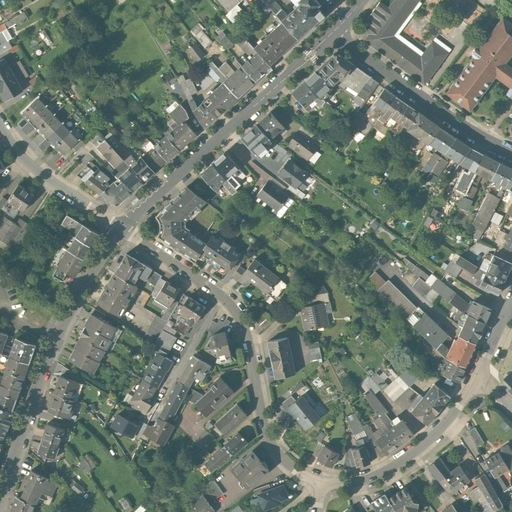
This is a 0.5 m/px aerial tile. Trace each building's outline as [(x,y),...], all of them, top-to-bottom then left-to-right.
[(217,0),(229,12),(242,0),(217,0)] [(262,0),(277,16),(282,10),(273,0),(262,0)] [(277,16),(283,23),(300,41),(301,42),(327,18),(320,9),(323,6),(317,0),(302,0),(299,3),(301,5),(298,8),(287,18),(285,16),(287,14),(283,9),(282,10),(277,16)] [(299,3),(302,0),(290,0),(298,8),(301,5),(299,3)] [(365,41),(424,85),(451,49),(435,37),(424,53),(399,33),(422,3),(418,0),(417,0),(393,0),(388,8),(380,2),(360,28),(370,35),(365,41)] [(24,13),(4,24),(7,29),(27,18),(24,13)] [(450,89),(447,93),(470,109),(472,106),(474,106),(478,101),(478,98),(482,92),(484,92),(488,87),(488,84),(495,75),(511,87),(507,93),(511,96),(511,69),(503,63),(511,53),(511,52),(511,25),(503,19),(500,22),(499,22),(494,28),(495,30),(490,36),(488,36),(484,42),(484,43),(479,51),(477,49),(475,49),(472,53),(472,57),(474,57),(469,63),(467,63),(463,69),(463,71),(456,81),(454,81),(450,87),(450,89)] [(189,32),(205,49),(213,42),(202,30),(204,29),(199,23),(189,32)] [(283,23),(255,49),(258,53),(271,67),(300,41),(283,23)] [(9,37),(6,30),(0,33),(0,38),(1,41),(9,37)] [(234,45),(226,36),(220,41),(228,50),(234,45)] [(235,42),(251,59),(258,53),(255,49),(243,36),(235,42)] [(5,43),(0,45),(0,54),(8,51),(9,50),(5,43)] [(196,44),(187,50),(196,62),(205,56),(196,44)] [(9,50),(8,51),(11,55),(20,50),(17,45),(9,50)] [(273,69),(271,67),(258,53),(251,59),(249,61),(243,67),(258,83),(273,69)] [(334,56),(316,71),(333,88),(337,85),(340,81),(342,83),(354,66),(341,55),(334,56)] [(243,67),(249,61),(243,56),(237,61),(243,67)] [(4,59),(0,61),(0,95),(3,101),(22,91),(4,59)] [(23,60),(17,63),(26,78),(32,75),(23,60)] [(229,80),(219,69),(212,61),(205,66),(208,69),(206,71),(221,87),(225,84),(229,80)] [(234,64),(239,70),(243,67),(237,61),(234,64)] [(229,80),(236,73),(226,62),(219,69),(229,80)] [(371,79),(354,66),(342,83),(347,87),(359,95),(371,79)] [(225,84),(240,100),(258,83),(243,67),(239,70),(236,73),(229,80),(225,84)] [(316,71),(304,82),(319,98),(326,102),(332,97),(330,94),(335,90),(333,88),(316,71)] [(177,78),(189,103),(194,101),(192,96),(198,93),(191,78),(186,81),(183,75),(177,78)] [(37,76),(28,82),(34,90),(43,84),(37,76)] [(168,78),(163,83),(168,89),(174,84),(168,78)] [(379,85),(371,79),(359,95),(354,101),(361,107),(379,85)] [(345,90),(347,87),(342,83),(340,81),(337,85),(345,90)] [(304,82),(291,94),(308,112),(312,109),(310,106),(315,102),(319,98),(304,82)] [(225,84),(221,87),(205,103),(219,119),(240,100),(225,84)] [(384,113),(397,97),(384,88),(372,104),(384,113)] [(348,89),(345,94),(354,100),(357,95),(348,89)] [(397,122),(409,106),(397,97),(384,113),(388,115),(385,119),(389,122),(392,118),(397,122)] [(45,107),(37,98),(22,112),(26,116),(31,122),(45,107)] [(319,98),(315,102),(322,107),(326,102),(319,98)] [(189,103),(194,113),(198,109),(194,101),(189,103)] [(219,119),(205,103),(198,109),(194,113),(206,131),(219,119)] [(384,113),(372,104),(364,115),(359,112),(349,125),(367,137),(374,127),(384,113)] [(173,118),(180,126),(185,122),(186,123),(190,119),(187,112),(180,105),(170,114),(173,118)] [(408,130),(420,113),(409,106),(397,122),(401,125),(408,130)] [(39,130),(54,116),(45,107),(31,122),(36,127),(39,130)] [(257,123),(270,138),(284,127),(271,112),(257,123)] [(388,115),(384,113),(374,127),(386,136),(397,122),(392,118),(389,122),(385,119),(388,115)] [(430,145),(441,128),(420,113),(408,130),(407,132),(428,147),(430,145)] [(31,122),(26,116),(16,125),(21,130),(31,122)] [(47,138),(62,124),(54,116),(39,130),(42,133),(47,138)] [(167,123),(174,131),(180,126),(173,118),(167,123)] [(36,127),(31,122),(21,130),(27,136),(36,127)] [(167,137),(180,152),(198,137),(186,123),(185,122),(180,126),(174,131),(167,137)] [(401,125),(397,122),(386,136),(382,143),(390,148),(396,139),(394,138),(401,128),(401,125)] [(257,123),(240,138),(253,154),(255,152),(259,157),(268,149),(264,144),(270,138),(257,123)] [(55,147),(70,133),(62,124),(47,138),(52,144),(55,147)] [(445,155),(456,138),(441,128),(430,145),(445,155)] [(287,146),(308,162),(319,147),(320,146),(313,141),(298,130),(287,146)] [(47,138),(42,133),(33,142),(38,147),(47,138)] [(78,141),(70,133),(55,147),(63,155),(72,147),(78,141)] [(124,162),(130,168),(136,162),(112,134),(105,140),(124,162)] [(91,143),(96,148),(105,140),(100,135),(91,143)] [(316,136),(313,141),(320,146),(319,147),(323,150),(327,144),(316,136)] [(180,152),(167,137),(154,148),(156,149),(168,162),(168,163),(180,152)] [(52,144),(47,138),(38,147),(43,153),(52,144)] [(411,142),(405,138),(400,147),(405,151),(411,142)] [(451,159),(460,165),(471,148),(456,138),(445,155),(451,159)] [(78,141),(72,147),(76,152),(85,145),(80,139),(78,141)] [(124,162),(105,140),(96,148),(115,170),(124,162)] [(274,142),(271,147),(279,154),(280,152),(284,155),(287,152),(274,142)] [(485,157),(471,148),(460,165),(471,171),(476,174),(485,157)] [(168,162),(156,149),(143,160),(155,173),(168,162)] [(89,153),(80,161),(85,166),(94,158),(89,153)] [(225,153),(213,164),(237,191),(242,186),(233,176),(241,170),(225,153)] [(442,159),(435,153),(423,170),(430,175),(442,159)] [(451,159),(445,155),(442,159),(430,175),(427,180),(433,185),(451,159)] [(485,157),(476,174),(482,177),(490,181),(499,164),(485,157)] [(136,162),(130,168),(145,185),(156,174),(155,173),(143,160),(141,158),(136,162)] [(289,161),(278,174),(291,184),(295,188),(306,174),(289,161)] [(124,162),(115,170),(111,174),(118,179),(130,168),(124,162)] [(77,176),(84,184),(99,170),(91,163),(77,176)] [(213,164),(200,175),(215,192),(223,186),(233,197),(237,192),(237,191),(213,164)] [(511,175),(511,169),(499,164),(490,181),(502,187),(500,191),(504,192),(506,189),(511,175)] [(145,185),(130,168),(118,179),(134,194),(145,185)] [(84,184),(100,196),(114,183),(99,170),(84,184)] [(476,174),(471,171),(465,182),(471,185),(476,174)] [(467,194),(464,198),(472,202),(479,189),(477,188),(482,177),(476,174),(471,185),(467,194)] [(134,194),(118,179),(114,183),(100,196),(115,207),(119,207),(134,194)] [(268,181),(256,196),(278,212),(289,197),(268,181)] [(471,185),(465,182),(462,181),(457,189),(467,194),(471,185)] [(390,187),(384,182),(381,186),(386,191),(390,187)] [(295,188),(291,184),(287,189),(301,200),(305,195),(295,188)] [(34,196),(18,186),(7,201),(6,203),(18,212),(22,214),(34,196)] [(159,233),(158,238),(186,230),(185,223),(207,202),(187,187),(154,218),(156,220),(158,223),(159,228),(159,233)] [(497,198),(488,193),(470,227),(477,230),(483,234),(490,221),(494,212),(501,200),(497,198)] [(472,202),(464,198),(459,208),(468,212),(473,202),(472,202)] [(186,230),(201,241),(220,213),(207,202),(185,223),(186,230)] [(13,219),(18,212),(6,203),(1,211),(13,219)] [(442,214),(434,209),(430,215),(438,220),(442,214)] [(503,217),(494,212),(490,221),(498,226),(503,217)] [(68,229),(78,236),(84,226),(68,216),(62,226),(68,229)] [(5,217),(0,223),(0,239),(10,247),(11,245),(22,229),(16,225),(5,217)] [(429,218),(424,226),(429,229),(434,221),(429,218)] [(20,219),(16,225),(22,229),(26,224),(20,219)] [(36,230),(26,224),(22,229),(11,245),(21,252),(36,230)] [(78,236),(77,238),(94,249),(101,236),(84,226),(78,236)] [(66,231),(77,238),(78,236),(68,229),(66,231)] [(201,241),(186,230),(158,238),(195,263),(200,256),(207,245),(201,241)] [(483,234),(477,230),(473,238),(478,242),(483,234)] [(505,240),(507,235),(500,232),(495,244),(505,248),(508,241),(505,240)] [(213,237),(207,245),(200,256),(226,275),(235,263),(240,256),(236,252),(237,251),(220,239),(219,241),(213,237)] [(77,238),(69,251),(86,262),(94,249),(77,238)] [(0,260),(10,247),(0,239),(0,260)] [(58,269),(76,280),(86,262),(69,251),(58,269)] [(126,251),(114,272),(132,283),(136,276),(144,281),(151,270),(151,268),(126,251)] [(242,253),(240,256),(235,263),(240,267),(247,256),(242,253)] [(456,255),(451,262),(455,265),(460,258),(456,255)] [(432,288),(451,303),(457,295),(432,275),(430,277),(405,257),(400,263),(420,279),(432,288)] [(511,266),(511,265),(494,257),(486,274),(504,283),(511,266)] [(479,289),(486,274),(460,258),(455,265),(462,269),(478,280),(475,286),(479,289)] [(287,284),(254,260),(245,272),(238,282),(247,289),(251,283),(275,301),(287,284)] [(462,269),(455,265),(451,262),(448,266),(445,271),(456,278),(462,269)] [(238,282),(245,272),(240,268),(232,278),(238,282)] [(151,270),(144,281),(154,287),(161,276),(151,270)] [(114,272),(96,302),(120,316),(138,286),(132,283),(114,272)] [(378,292),(386,283),(375,272),(366,281),(378,292)] [(504,283),(486,274),(479,289),(498,297),(504,283)] [(426,283),(420,279),(413,288),(424,298),(432,288),(426,283)] [(173,300),(179,290),(165,281),(152,302),(166,311),(168,308),(173,300)] [(406,319),(416,308),(388,281),(386,283),(378,292),(406,319)] [(312,297),(328,294),(324,287),(310,290),(312,297)] [(178,303),(182,306),(188,297),(184,294),(178,303)] [(314,307),(325,304),(330,303),(328,294),(312,297),(314,307)] [(487,325),(494,312),(473,302),(471,306),(457,295),(451,303),(467,315),(470,317),(487,325)] [(196,322),(205,308),(188,297),(182,306),(180,309),(183,311),(179,318),(192,326),(195,321),(196,322)] [(168,308),(166,311),(161,319),(167,322),(178,303),(173,300),(168,308)] [(327,314),(325,304),(314,307),(300,310),(305,332),(330,327),(327,314)] [(450,350),(454,341),(418,307),(416,308),(406,319),(433,347),(438,352),(444,345),(450,350)] [(84,323),(85,324),(109,338),(116,326),(91,312),(84,323)] [(161,319),(156,316),(143,340),(153,347),(153,346),(163,330),(166,325),(167,322),(161,319)] [(487,325),(470,317),(459,339),(477,347),(487,325)] [(206,337),(210,339),(213,334),(224,331),(230,322),(225,319),(223,323),(219,320),(217,324),(212,321),(207,331),(209,332),(206,337)] [(79,335),(79,336),(104,350),(110,339),(109,338),(85,324),(79,335)] [(175,330),(166,325),(163,330),(172,336),(175,330)] [(176,338),(172,336),(163,330),(153,346),(160,350),(166,354),(167,354),(176,338)] [(210,339),(204,349),(219,358),(231,355),(224,331),(213,334),(210,339)] [(11,345),(8,355),(29,363),(35,343),(14,336),(11,345)] [(73,347),(74,347),(99,362),(105,351),(104,350),(79,336),(73,347)] [(287,338),(267,342),(275,377),(294,373),(287,338)] [(477,347),(459,339),(458,342),(454,341),(450,350),(445,359),(449,362),(466,370),(477,347)] [(11,345),(5,343),(2,353),(8,355),(11,345)] [(318,344),(308,346),(311,362),(322,360),(318,344)] [(348,345),(335,354),(338,359),(351,349),(348,345)] [(444,345),(438,352),(443,357),(445,359),(450,350),(444,345)] [(74,347),(68,359),(94,374),(100,362),(99,362),(74,347)] [(438,352),(433,347),(428,351),(438,361),(443,357),(438,352)] [(166,354),(160,350),(143,380),(156,388),(167,370),(173,362),(164,357),(166,354)] [(29,363),(8,355),(5,364),(3,368),(24,375),(29,363)] [(209,366),(193,356),(179,382),(189,387),(194,377),(201,381),(209,366)] [(466,370),(449,362),(443,377),(459,384),(466,370)] [(382,390),(394,403),(410,388),(422,376),(411,365),(399,376),(389,386),(377,374),(372,379),(382,390)] [(511,367),(501,378),(511,388),(511,367)] [(24,375),(3,368),(1,375),(0,378),(0,381),(20,388),(24,375)] [(196,400),(208,413),(234,389),(220,374),(210,382),(212,384),(202,393),(196,400)] [(53,393),(72,400),(78,382),(58,376),(53,393)] [(366,384),(370,390),(375,396),(382,390),(372,379),(366,384)] [(151,397),(156,388),(143,380),(134,396),(129,405),(145,415),(153,400),(151,397)] [(0,391),(17,397),(20,388),(0,381),(0,391)] [(189,387),(179,382),(161,415),(170,420),(171,420),(189,387)] [(302,382),(293,389),(297,393),(306,387),(302,382)] [(123,388),(117,384),(113,390),(120,394),(123,388)] [(435,385),(423,398),(440,413),(452,399),(435,385)] [(193,402),(196,400),(202,393),(194,389),(188,399),(193,402)] [(377,414),(391,433),(403,423),(399,418),(392,422),(387,415),(389,413),(375,396),(370,390),(363,395),(377,414)] [(0,406),(12,411),(17,397),(0,391),(0,406)] [(53,393),(47,410),(70,418),(75,401),(72,400),(53,393)] [(134,396),(129,393),(123,402),(129,405),(134,396)] [(283,411),(296,402),(292,396),(279,406),(283,411)] [(296,402),(283,411),(291,422),(295,419),(307,433),(322,421),(302,396),(296,402)] [(440,413),(423,398),(421,396),(412,407),(415,409),(412,413),(428,427),(440,413)] [(213,423),(224,435),(246,415),(235,403),(213,423)] [(0,420),(8,423),(12,411),(0,406),(0,420)] [(132,437),(138,425),(118,414),(112,426),(132,437)] [(356,414),(346,419),(355,437),(365,432),(363,428),(356,414)] [(391,433),(377,414),(372,418),(380,430),(374,434),(368,425),(363,428),(365,432),(370,442),(372,447),(377,443),(391,433)] [(156,422),(153,427),(149,434),(151,435),(165,443),(174,427),(168,423),(169,422),(165,420),(163,421),(159,418),(157,422),(156,422)] [(138,425),(132,437),(138,440),(140,438),(147,424),(141,421),(138,425)] [(47,423),(42,437),(60,443),(65,429),(47,423)] [(403,423),(391,433),(400,445),(414,435),(404,423),(403,423)] [(149,434),(153,427),(147,424),(140,438),(147,441),(151,435),(149,434)] [(474,426),(467,430),(476,446),(483,441),(474,426)] [(248,441),(239,430),(224,444),(233,455),(248,441)] [(195,442),(205,452),(208,449),(216,440),(207,431),(195,442)] [(326,436),(322,432),(316,440),(320,443),(326,436)] [(370,442),(365,432),(355,437),(358,442),(364,440),(366,445),(370,442)] [(391,433),(377,443),(386,456),(400,445),(391,433)] [(42,437),(37,451),(55,457),(60,443),(42,437)] [(355,457),(358,466),(371,462),(366,445),(364,440),(358,442),(356,442),(358,449),(353,451),(355,457)] [(500,447),(484,457),(494,474),(497,472),(506,467),(511,475),(511,451),(506,442),(499,446),(500,447)] [(313,456),(319,460),(327,447),(320,443),(313,456)] [(218,468),(233,455),(224,444),(208,458),(210,460),(204,465),(210,472),(216,466),(218,468)] [(319,460),(318,462),(333,471),(341,456),(327,447),(319,460)] [(206,456),(200,449),(194,455),(200,461),(206,456)] [(251,449),(230,467),(247,487),(268,469),(251,449)] [(355,457),(353,451),(345,453),(345,460),(350,459),(355,457)] [(96,465),(87,454),(79,460),(88,472),(96,465)] [(426,464),(436,478),(449,468),(439,454),(426,464)] [(469,478),(457,462),(449,468),(436,478),(448,493),(469,478)] [(28,478),(19,497),(35,505),(41,491),(51,496),(57,484),(46,478),(47,476),(30,468),(26,477),(28,478)] [(483,470),(473,476),(477,483),(492,507),(501,502),(483,470)] [(507,487),(497,472),(494,474),(503,490),(507,487)] [(205,485),(214,499),(223,492),(213,478),(205,485)] [(74,480),(69,485),(81,496),(86,491),(74,480)] [(112,493),(104,482),(99,486),(107,497),(112,493)] [(254,494),(259,492),(272,488),(270,483),(255,488),(253,490),(254,494)] [(272,488),(259,492),(264,508),(283,501),(281,498),(290,495),(286,483),(272,488)] [(385,494),(397,511),(410,511),(415,510),(417,499),(412,498),(403,483),(385,494)] [(492,507),(477,483),(466,491),(479,511),(494,511),(495,511),(492,507)] [(195,494),(199,498),(201,496),(210,506),(215,501),(214,499),(205,485),(195,494)] [(397,511),(385,494),(383,491),(369,500),(377,511),(397,511)] [(119,499),(128,511),(133,508),(125,495),(119,499)] [(16,496),(8,511),(31,511),(35,505),(19,497),(16,496)] [(199,498),(184,511),(212,511),(214,510),(210,506),(201,496),(199,498)] [(157,503),(152,499),(149,502),(153,507),(157,503)] [(458,511),(450,501),(435,511),(458,511)] [(503,511),(506,511),(501,502),(492,507),(495,511),(494,511),(503,511)]
